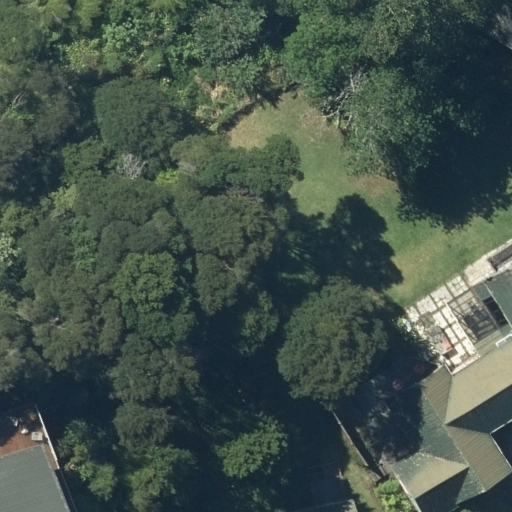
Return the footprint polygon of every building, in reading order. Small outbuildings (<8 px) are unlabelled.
[(511,0),(401,0),(510,61),(511,56),(511,0)] [(371,467),(401,511),(423,511),(491,469),(465,430),(511,398),(511,244),(460,279),(492,328),(427,371),(420,361),(364,397),(397,448),(371,467)] [(342,426),(358,450),(381,434),(365,412),(342,426)] [(0,460),(0,511),(38,511),(16,455),(0,460)] [(265,511),(336,511),(334,497),(265,511)]
